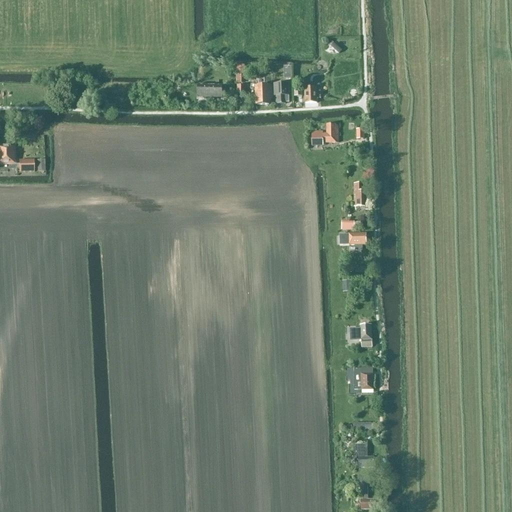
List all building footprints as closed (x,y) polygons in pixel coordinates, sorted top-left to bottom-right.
[(291,69),(283,69),(284,81),(292,81),(291,69)] [(286,104),(285,103),(289,103),(289,84),(274,85),(274,96),(275,96),(275,105),(286,104)] [(222,99),(222,87),(198,86),(198,98),(222,99)] [(272,101),(272,87),(255,87),(255,106),(270,106),(270,101),(272,101)] [(316,92),(316,88),(305,89),(305,104),(317,103),(317,99),(320,99),(320,92),(316,92)] [(327,134),(322,135),(322,132),(311,132),(311,147),(322,147),(322,144),(339,143),(338,127),(336,127),(335,125),(327,126),(327,134)] [(364,140),(364,129),(356,129),(357,140),(364,140)] [(0,164),(13,164),(13,148),(0,147),(0,164)] [(44,172),(44,161),(36,161),(36,173),(44,172)] [(33,172),(33,162),(19,163),(19,173),(33,172)] [(360,192),(360,184),(354,185),(355,207),(365,207),(365,210),(369,210),(368,198),(365,198),(365,192),(360,192)] [(349,236),(339,236),(340,246),(349,246),(354,246),(354,252),(362,251),(362,246),(366,246),(366,235),(349,235),(349,236)] [(343,282),(343,290),(352,290),(351,281),(343,282)] [(355,332),(358,332),(358,341),(361,341),(361,342),(362,348),(372,348),(371,327),(354,327),(355,332)] [(361,369),(353,370),(354,391),(361,391),(373,391),(373,368),(361,369)] [(359,468),(374,468),(373,459),(365,459),(364,446),(355,446),(355,455),(358,455),(359,459),(358,459),(359,468)] [(367,501),(367,497),(358,497),(358,501),(360,501),(361,511),(377,510),(376,500),(367,501)]
